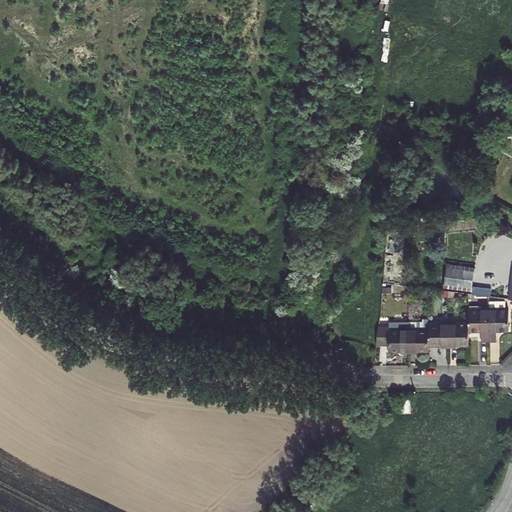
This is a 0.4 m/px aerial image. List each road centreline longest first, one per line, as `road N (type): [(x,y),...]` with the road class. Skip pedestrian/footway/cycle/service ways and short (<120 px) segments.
road 1 (unclassified): [(0,259),(79,329),(129,352),(360,379)]
road 2 (residential): [(360,379),(511,379)]
